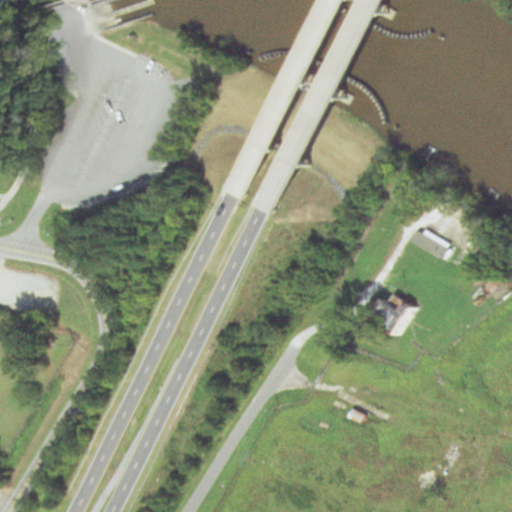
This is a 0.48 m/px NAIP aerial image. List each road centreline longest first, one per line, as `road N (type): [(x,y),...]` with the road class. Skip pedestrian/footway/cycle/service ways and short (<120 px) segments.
road 1 (trunk): [(247,197),(80,511)]
road 2 (trunk): [(121,511),(275,212)]
road 3 (residential): [(9,511),(105,337),(86,280),(56,259),(21,251)]
road 4 (trunk): [(275,212),(383,0)]
road 5 (trunk): [(346,0),(247,197)]
road 6 (residential): [(277,369),(188,511)]
